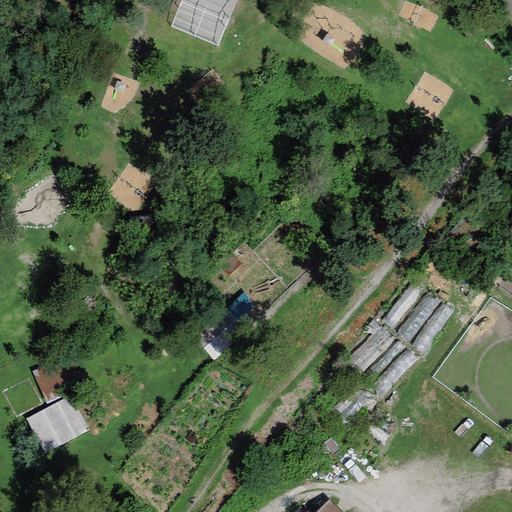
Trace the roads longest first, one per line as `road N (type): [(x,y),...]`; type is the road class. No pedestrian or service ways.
road 1 (track): [(182,511),(241,426),(369,291),(511,112)]
road 2 (unknown): [(268,511),(332,495),(372,500),(392,511)]
